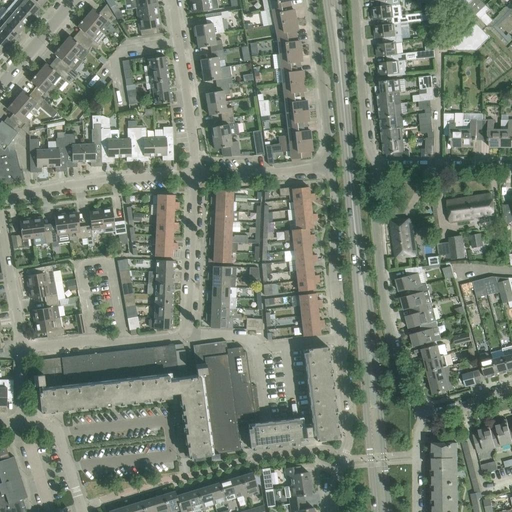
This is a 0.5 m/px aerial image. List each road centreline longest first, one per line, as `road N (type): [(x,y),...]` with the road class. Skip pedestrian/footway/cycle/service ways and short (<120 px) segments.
road 1 (secondary): [(389,511),(354,228)]
road 2 (secondary): [(354,228),(373,511)]
road 3 (residential): [(425,418),(391,337),(372,162)]
road 4 (residential): [(0,197),(195,174)]
road 5 (residential): [(341,334),(348,428),(333,511)]
road 6 (residential): [(195,174),(172,0)]
road 7 (residential): [(311,0),(331,170)]
road 8 (residential): [(331,170),(341,334)]
road 9 (residential): [(22,351),(184,330)]
road 10 (residential): [(372,162),(355,0)]
road 11 (residential): [(184,330),(247,336),(265,348),(341,334)]
road 12 (residential): [(184,330),(195,174)]
road 13 (secondary): [(354,228),(340,76)]
road 14 (unclassified): [(511,165),(372,162)]
road 15 (residential): [(195,174),(331,170)]
road 16 (residential): [(22,351),(0,220)]
road 17 (residential): [(83,511),(54,427),(23,424)]
